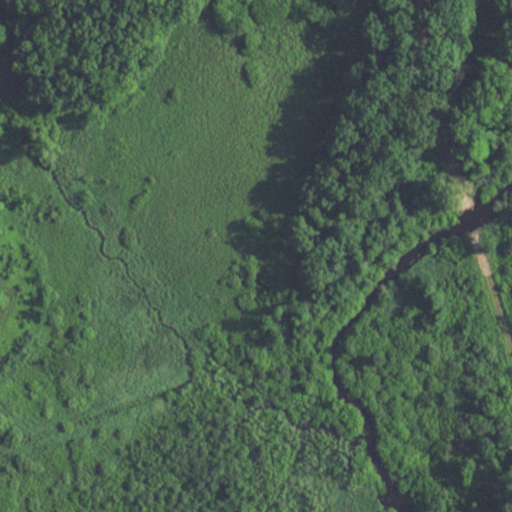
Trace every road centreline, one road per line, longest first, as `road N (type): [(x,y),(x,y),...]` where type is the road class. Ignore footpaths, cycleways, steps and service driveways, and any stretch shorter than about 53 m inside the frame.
road 1 (track): [(423,0),(437,135),(464,208)]
road 2 (track): [(471,230),(511,372)]
